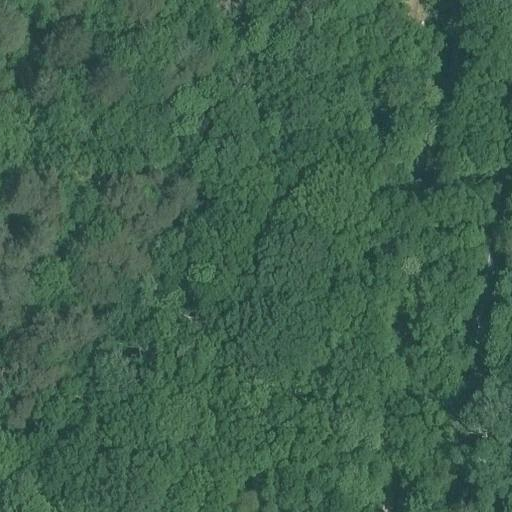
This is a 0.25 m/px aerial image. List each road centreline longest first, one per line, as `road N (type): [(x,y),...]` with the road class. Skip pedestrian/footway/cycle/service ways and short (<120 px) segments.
road 1 (unknown): [(397,0),(331,359),(281,454),(194,511)]
road 2 (secondary): [(458,511),(511,263)]
